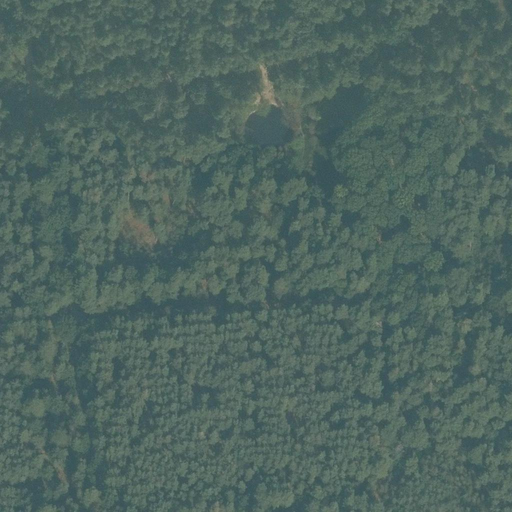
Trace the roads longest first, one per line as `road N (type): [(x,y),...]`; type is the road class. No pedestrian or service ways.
road 1 (track): [(468,0),(261,58),(35,97)]
road 2 (track): [(511,292),(69,323)]
road 3 (track): [(69,323),(35,97)]
road 4 (track): [(102,511),(69,323)]
